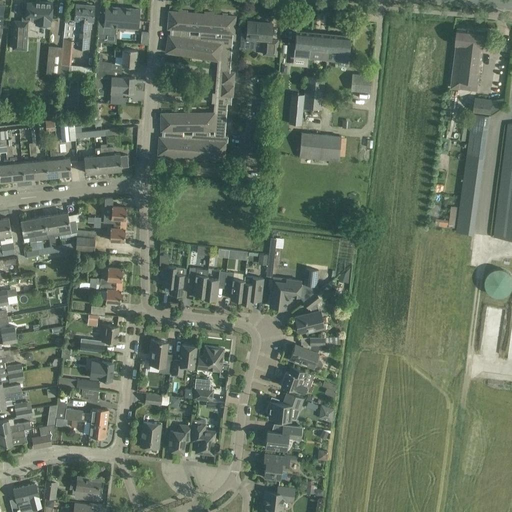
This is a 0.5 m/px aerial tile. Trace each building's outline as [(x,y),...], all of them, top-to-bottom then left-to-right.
[(22,13),(21,21),(26,21),(27,19),(36,19),(36,23),(36,24),(49,25),(49,24),(50,20),(51,20),(52,3),(40,2),(40,3),(27,3),(26,13),(22,13)] [(65,19),(60,74),(65,74),(70,75),(71,64),(72,47),(75,47),(88,49),(90,22),(93,22),(94,6),(76,4),(74,20),(65,19)] [(99,15),(98,24),(98,32),(115,34),(115,26),(137,28),(139,9),(105,7),(105,16),(99,15)] [(232,96),(234,72),(230,71),(232,44),(232,40),(235,40),(236,33),(234,33),(235,16),(169,11),(167,28),(172,29),(172,35),(168,35),(165,52),(166,52),(167,50),(171,51),(171,53),(179,54),(179,52),(184,53),(184,55),(192,56),(192,54),(197,55),(197,57),(205,59),(205,57),(210,57),(210,60),(217,61),(213,112),(206,113),(206,115),(195,115),(195,113),(180,113),(179,115),(169,115),(168,113),(161,113),(161,131),(164,131),(164,137),(159,137),(158,154),(224,159),(225,142),(227,142),(228,135),(224,135),(224,131),(225,131),(227,104),(231,104),(232,96)] [(27,22),(27,21),(26,21),(21,21),(14,21),(13,41),(26,42),(26,41),(27,22)] [(277,40),(270,39),(272,23),(247,21),(246,34),(241,34),(240,47),(254,48),(255,39),(264,39),(263,54),(276,55),(277,40)] [(467,82),(478,83),(484,41),(485,31),(458,27),(457,37),(456,44),(456,45),(450,87),(467,90),(467,82)] [(309,58),(311,32),(296,31),(293,56),(309,58)] [(326,51),(328,34),(311,32),(309,58),(326,59),(327,51),(326,51)] [(348,63),(349,53),(350,36),(328,34),(326,51),(327,51),(326,59),(326,61),(348,63)] [(136,50),(126,49),(123,49),(123,50),(115,49),(114,56),(123,56),(122,64),(135,65),(136,50)] [(102,54),(96,53),(95,67),(96,67),(96,68),(110,69),(110,61),(101,61),(102,54)] [(60,74),(61,63),(47,62),(46,73),(60,74)] [(111,78),(110,94),(111,94),(123,94),(123,91),(133,91),(134,77),(120,76),(120,70),(110,70),(110,69),(96,68),(95,77),(111,78)] [(356,91),(370,92),(371,75),(357,74),(356,91)] [(91,76),(86,76),(86,88),(94,88),(95,77),(91,76)] [(324,78),(306,77),(303,108),(318,109),(317,113),(321,113),(321,109),(324,78)] [(123,94),(111,94),(110,103),(125,104),(125,97),(122,96),(123,94)] [(475,98),(474,111),(491,113),(492,100),(475,98)] [(289,121),(289,123),(301,124),(303,103),(302,103),(291,102),(289,121)] [(86,113),(91,107),(85,103),(81,110),(86,113)] [(474,234),(485,156),(491,115),(473,113),(467,153),(456,232),(474,234)] [(75,140),(74,129),(74,126),(73,117),(67,118),(68,121),(60,122),(61,141),(75,140)] [(53,120),(45,121),(47,131),(55,130),(53,120)] [(255,129),(266,130),(267,120),(256,120),(255,129)] [(511,123),(508,123),(494,237),(511,239),(511,123)] [(74,129),(75,140),(76,140),(76,138),(94,136),(93,130),(82,131),(81,128),(74,129)] [(302,131),(299,157),(339,161),(341,136),(302,131)] [(8,139),(0,139),(0,146),(5,146),(6,151),(12,150),(12,145),(8,145),(8,139)] [(96,156),(97,171),(109,170),(107,146),(101,147),(101,148),(95,148),(96,156)] [(107,146),(109,170),(121,169),(121,167),(128,166),(127,154),(120,155),(120,153),(114,154),(113,146),(107,146)] [(50,159),(46,159),(47,176),(59,175),(57,152),(54,153),(53,149),(49,149),(50,159)] [(64,151),(60,151),(60,152),(57,152),(59,175),(71,174),(70,157),(64,158),(64,151)] [(10,157),(12,180),(24,179),(22,162),(17,162),(16,156),(13,157),(10,157)] [(97,171),(96,156),(84,157),(85,173),(97,171)] [(0,180),(12,180),(10,157),(6,157),(7,160),(4,160),(4,163),(0,163),(0,180)] [(34,161),(35,177),(47,176),(46,159),(34,161)] [(34,161),(22,162),(24,179),(35,177),(34,161)] [(112,206),(111,216),(111,218),(114,219),(114,223),(125,224),(126,207),(112,206)] [(75,220),(74,220),(69,221),(67,212),(56,214),(59,235),(77,232),(77,230),(75,220)] [(56,214),(44,216),(47,237),(59,235),(56,214)] [(44,216),(32,218),(36,240),(48,238),(47,237),(44,216)] [(5,239),(4,234),(11,233),(10,227),(9,218),(0,219),(0,238),(0,240),(5,239)] [(32,218),(20,220),(23,236),(29,235),(30,241),(36,240),(32,218)] [(124,241),(125,224),(114,223),(114,228),(110,227),(109,240),(124,241)] [(75,248),(75,250),(93,252),(95,232),(77,230),(77,232),(76,241),(75,248)] [(270,237),(266,276),(272,277),(276,238),(270,237)] [(76,241),(61,244),(62,250),(65,250),(67,249),(75,248),(76,241)] [(2,249),(3,255),(15,253),(13,242),(1,244),(2,249)] [(49,246),(50,252),(62,250),(61,244),(49,246)] [(37,248),(38,255),(50,252),(49,246),(37,248)] [(25,250),(26,257),(38,255),(37,248),(25,250)] [(2,259),(0,259),(0,267),(3,267),(3,266),(18,263),(17,258),(2,260),(2,259)] [(184,268),(172,267),(165,266),(163,280),(164,280),(164,278),(171,278),(169,293),(181,294),(184,268)] [(89,283),(121,285),(122,268),(107,267),(107,278),(97,278),(83,277),(83,282),(89,282),(89,283)] [(189,267),(189,272),(187,281),(188,282),(188,279),(195,280),(193,294),(204,296),(204,298),(208,269),(189,267)] [(316,285),(318,269),(306,268),(304,284),(316,285)] [(207,277),(207,275),(208,269),(204,298),(216,299),(218,283),(225,283),(226,271),(219,271),(218,279),(207,277)] [(491,294),(511,295),(511,269),(492,269),(491,294)] [(226,271),(225,283),(232,284),(230,299),(241,300),(241,302),(244,279),(232,278),(233,272),(226,271)] [(244,276),(244,279),(241,302),(253,304),(254,289),(261,290),(261,292),(262,283),(263,278),(244,276)] [(300,296),(301,287),(301,280),(272,277),(269,306),(285,308),(286,298),(290,295),(300,296)] [(105,301),(110,302),(120,303),(121,285),(89,283),(89,287),(95,288),(95,289),(100,289),(100,299),(105,299),(105,301)] [(306,332),(315,330),(324,328),(320,310),(319,310),(317,301),(320,299),(315,292),(303,301),(308,308),(309,307),(311,312),(295,316),(299,332),(305,330),(306,332)] [(0,305),(9,303),(7,297),(0,297),(0,305)] [(91,306),(90,313),(104,314),(105,307),(91,306)] [(99,340),(105,341),(116,343),(118,326),(101,324),(99,340)] [(0,329),(2,336),(16,334),(14,326),(0,329)] [(2,336),(3,344),(17,342),(16,334),(2,336)] [(326,341),(326,336),(310,337),(310,344),(311,344),(309,349),(295,344),(290,359),(299,363),(316,368),(320,367),(322,363),(319,359),(316,358),(318,352),(317,352),(320,344),(324,344),(324,341),(326,341)] [(33,346),(36,343),(36,338),(31,337),(28,339),(29,344),(33,346)] [(105,341),(99,340),(80,337),(79,349),(103,352),(105,341)] [(165,359),(167,342),(152,340),(149,364),(160,365),(159,372),(170,373),(171,359),(165,359)] [(194,367),(195,355),(196,345),(181,344),(179,360),(173,360),(172,370),(171,375),(182,376),(183,366),(194,367)] [(196,368),(210,369),(220,370),(223,349),(205,346),(204,355),(203,356),(203,357),(198,357),(196,368)] [(0,368),(5,368),(4,362),(14,360),(13,354),(11,354),(0,355),(0,368)] [(113,363),(103,362),(91,360),(89,377),(111,380),(113,363)] [(7,366),(8,374),(22,371),(21,363),(7,366)] [(281,385),(304,393),(306,386),(309,387),(314,374),(306,371),(300,369),(291,366),(288,372),(285,371),(281,385)] [(8,374),(10,382),(24,379),(22,371),(8,374)] [(98,390),(99,382),(59,377),(58,385),(82,388),(98,390)] [(325,378),(323,382),(322,385),(335,390),(336,382),(325,378)] [(0,394),(21,391),(20,384),(2,387),(1,381),(0,381),(0,394)] [(46,389),(48,397),(57,396),(55,387),(46,389)] [(194,398),(196,398),(196,399),(202,400),(202,399),(207,400),(211,400),(213,389),(195,387),(194,398)] [(90,395),(97,395),(98,390),(82,388),(81,394),(83,396),(87,397),(90,395)] [(22,398),(21,391),(0,394),(0,407),(6,407),(5,401),(22,398)] [(270,400),(266,412),(269,413),(268,417),(290,420),(290,418),(295,419),(299,409),(303,398),(286,392),(283,402),(278,402),(279,399),(271,396),(271,397),(272,397),(271,400),(270,400)] [(145,402),(155,403),(160,404),(161,396),(146,394),(145,402)] [(57,401),(55,417),(56,417),(66,418),(71,419),(76,420),(84,421),(85,421),(106,424),(108,410),(92,408),(92,413),(82,412),(83,410),(66,408),(67,402),(67,396),(59,395),(58,401),(57,401)] [(15,411),(31,408),(30,401),(14,404),(15,411)] [(320,404),(319,417),(332,422),(333,408),(320,404)] [(31,408),(15,411),(16,417),(32,414),(31,408)] [(56,417),(56,425),(66,426),(66,418),(56,417)] [(0,419),(0,432),(24,429),(31,428),(30,421),(14,424),(13,418),(0,419)] [(197,441),(196,448),(196,452),(211,454),(213,454),(215,431),(204,430),(205,420),(194,418),(193,421),(193,422),(191,440),(197,441)] [(84,421),(83,433),(89,433),(89,434),(89,436),(105,437),(106,424),(85,421),(84,421)] [(158,448),(159,438),(161,423),(143,421),(140,445),(158,448)] [(41,436),(32,438),(34,447),(51,444),(50,442),(52,442),(54,424),(40,426),(41,436)] [(168,449),(179,450),(183,451),(184,439),(190,440),(191,430),(191,426),(179,424),(179,431),(170,430),(168,449)] [(265,447),(275,448),(287,449),(287,448),(288,447),(290,445),(291,441),(292,438),(300,439),(302,427),(283,424),(282,432),(267,430),(265,447)] [(24,429),(0,432),(0,445),(0,446),(27,441),(24,429)] [(319,449),(318,458),(326,459),(327,450),(319,449)] [(290,456),(274,455),(264,453),(263,461),(265,461),(264,477),(280,479),(286,479),(287,470),(288,470),(289,461),(296,461),(296,456),(290,455),(290,456)] [(71,481),(71,488),(73,489),(73,493),(75,493),(75,496),(90,498),(91,491),(92,491),(98,492),(99,479),(93,478),(86,477),(78,476),(77,481),(71,481)] [(54,499),(55,493),(56,483),(46,482),(44,497),(54,499)] [(19,509),(12,511),(21,511),(21,509),(30,507),(32,506),(32,508),(32,509),(41,506),(39,496),(38,496),(35,483),(15,488),(13,488),(16,497),(16,500),(19,509)] [(264,511),(281,511),(283,499),(292,500),(294,488),(278,486),(277,492),(265,491),(264,497),(266,498),(264,511)] [(95,511),(96,510),(90,509),(91,505),(75,503),(74,511),(68,511),(67,511),(95,511)]
